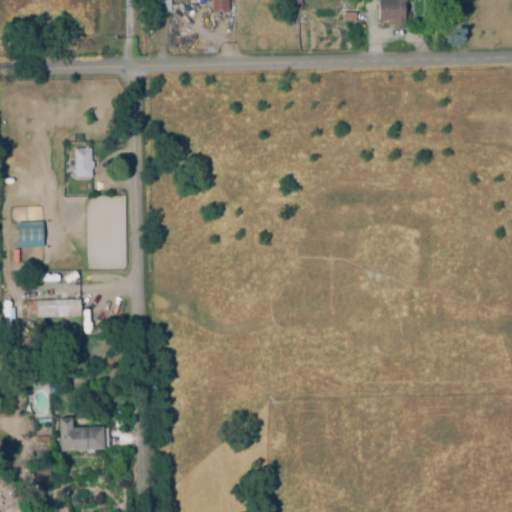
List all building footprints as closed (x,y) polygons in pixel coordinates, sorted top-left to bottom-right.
[(154,15),(153,0),(168,0),(169,14),(154,15)] [(211,14),(210,0),(226,0),(227,14),(211,14)] [(284,12),(283,0),(299,0),(300,12),(284,12)] [(385,28),(385,23),(377,23),(376,2),(359,2),(359,0),(390,0),(390,1),(403,1),(403,28),(385,28)] [(344,24),(343,15),(354,14),(354,24),(344,24)] [(74,180),(73,150),(89,150),(90,164),(92,164),(93,171),(90,171),(91,179),(74,180)] [(19,251),(19,226),(43,226),(43,251),(19,251)] [(0,289),(0,281),(14,281),(14,289),(0,289)] [(0,306),(0,297),(14,297),(15,305),(0,306)] [(25,320),(25,303),(78,302),(79,319),(25,320)] [(59,453),(58,420),(71,420),(71,430),(102,430),(102,452),(59,453)]
